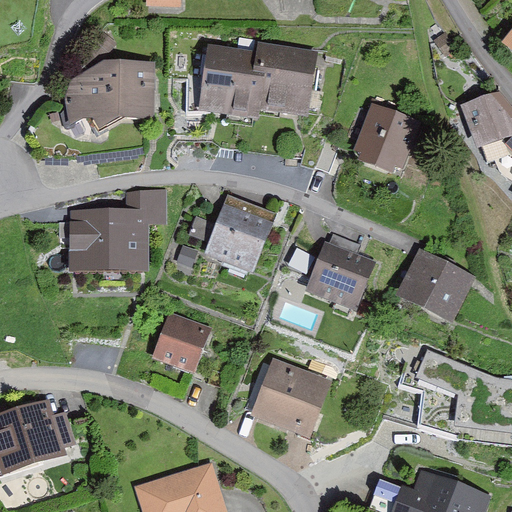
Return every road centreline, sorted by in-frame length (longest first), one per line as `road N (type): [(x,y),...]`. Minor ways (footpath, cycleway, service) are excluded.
road 1 (residential): [(0,209),(154,178),(219,178),(285,192),(394,236)]
road 2 (residential): [(310,511),(272,469),(136,393),(79,378),(0,380)]
